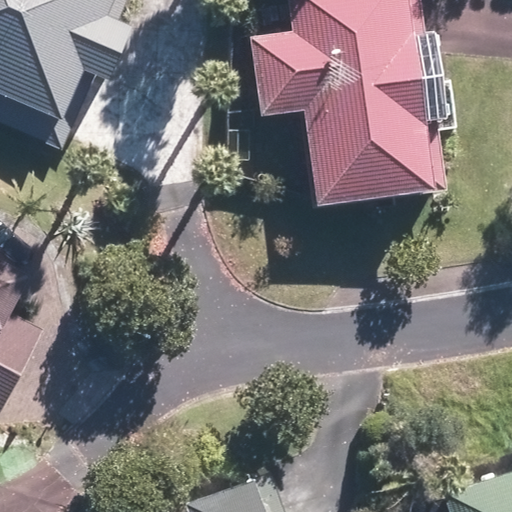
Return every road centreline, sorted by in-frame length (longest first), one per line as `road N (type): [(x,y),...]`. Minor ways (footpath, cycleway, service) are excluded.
road 1 (residential): [(511,300),(223,344)]
road 2 (residential): [(223,344),(82,455)]
road 3 (residential): [(180,202),(223,344)]
